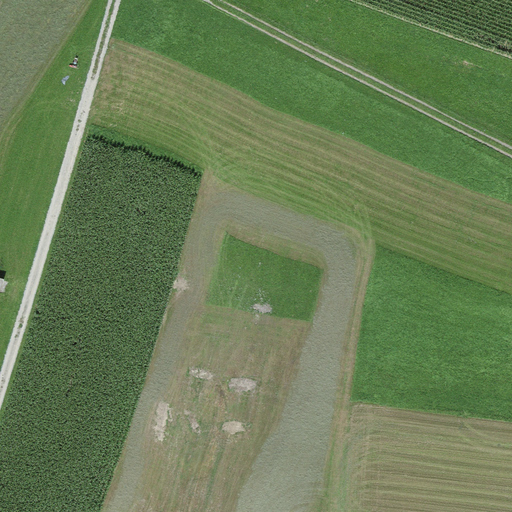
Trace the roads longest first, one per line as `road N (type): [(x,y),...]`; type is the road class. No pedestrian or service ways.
road 1 (track): [(111,0),(0,360)]
road 2 (track): [(511,152),(208,0)]
